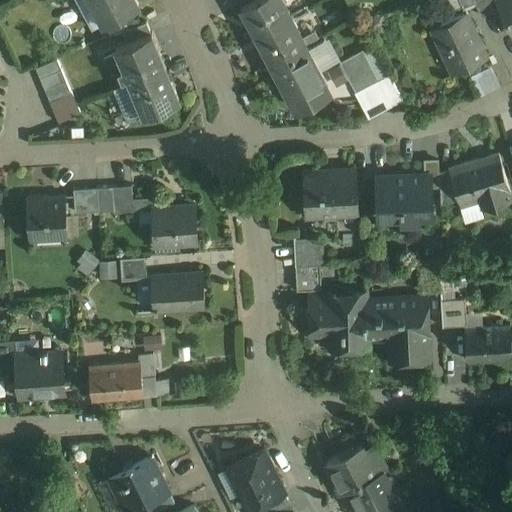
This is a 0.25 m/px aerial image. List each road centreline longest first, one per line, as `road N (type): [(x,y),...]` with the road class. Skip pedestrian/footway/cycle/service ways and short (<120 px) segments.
road 1 (residential): [(511,94),(410,127),(233,140)]
road 2 (residential): [(233,140),(274,412)]
road 3 (residential): [(274,412),(511,396)]
road 4 (residential): [(233,140),(0,158)]
road 5 (residential): [(0,433),(182,420)]
road 6 (residential): [(181,0),(233,140)]
